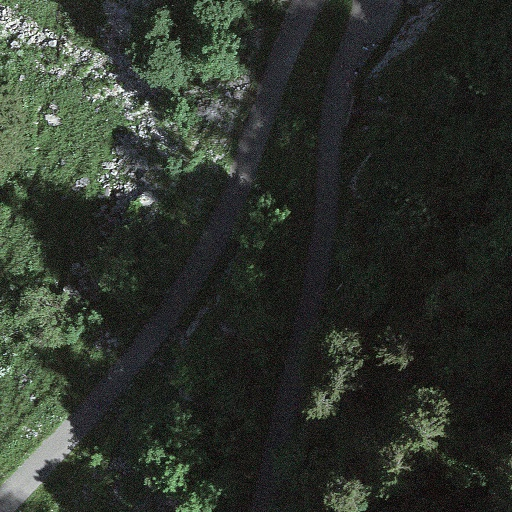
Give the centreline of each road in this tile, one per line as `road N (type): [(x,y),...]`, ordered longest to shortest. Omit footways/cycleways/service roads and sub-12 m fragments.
road 1 (unclassified): [(0,509),(203,285),(242,221),(266,160),(313,0)]
road 2 (unclassified): [(389,0),(359,62),(326,311),(279,511)]
